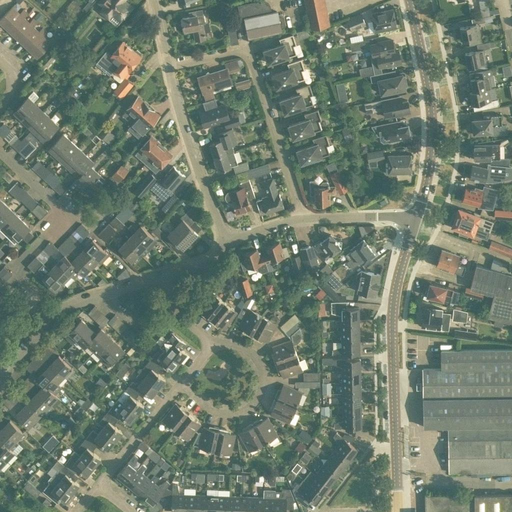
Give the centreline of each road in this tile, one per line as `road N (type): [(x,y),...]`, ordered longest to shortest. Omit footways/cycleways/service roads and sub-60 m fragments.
road 1 (tertiary): [(397,511),(392,309),(415,220)]
road 2 (residential): [(300,219),(245,49),(167,66)]
road 3 (tertiary): [(415,220),(431,112),(409,0)]
road 4 (residential): [(0,296),(57,225),(57,209),(0,153)]
road 5 (residential): [(6,362),(63,309),(162,276)]
road 6 (residential): [(210,343),(242,348),(258,362),(263,383),(255,401),(225,414),(180,384)]
road 7 (residential): [(226,237),(167,66)]
road 8 (residential): [(97,485),(180,384)]
